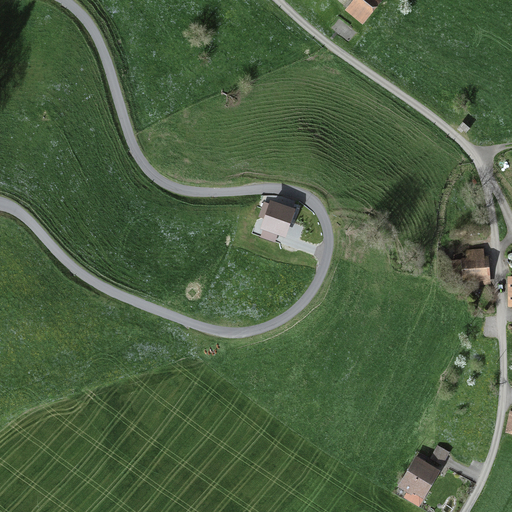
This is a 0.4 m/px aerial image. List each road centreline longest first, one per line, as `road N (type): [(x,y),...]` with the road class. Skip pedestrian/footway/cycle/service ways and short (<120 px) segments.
road 1 (unclassified): [(68,0),(100,41),(135,151),(154,176),(190,191),(268,188),(307,196),(326,221),(326,256),(293,312),(232,333),(110,291),(78,271),(26,216),(0,204)]
road 2 (residential): [(465,511),(495,446),(502,391),(498,241),(480,157),(278,0)]
